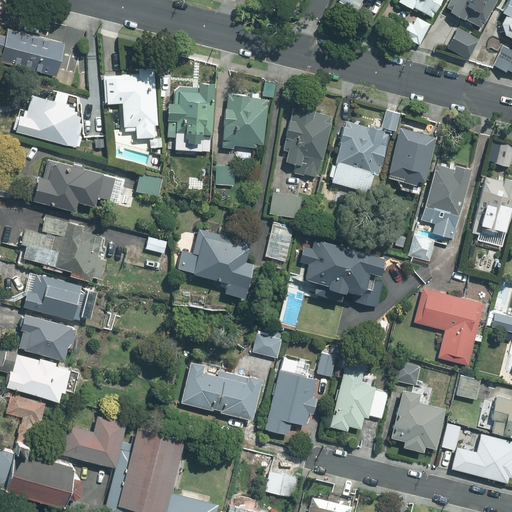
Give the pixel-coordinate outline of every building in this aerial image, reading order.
[(363,0),(339,0),(357,11),(363,0)] [(404,0),(434,15),(441,0),(404,0)] [(451,0),(448,5),(482,24),(496,0),(451,0)] [(511,0),(509,0),(499,23),(511,28),(511,0)] [(417,40),(428,19),(413,12),(403,33),(417,40)] [(65,38),(9,25),(1,61),(57,74),(65,38)] [(477,37),(458,25),(446,43),(465,56),(477,37)] [(137,134),(157,134),(156,123),(158,123),(156,65),(140,65),(140,72),(104,73),(105,102),(125,101),(126,124),(137,124),(137,134)] [(276,81),(264,80),(262,93),(274,95),(276,81)] [(201,85),(181,84),(177,89),(176,100),(170,99),(169,136),(191,137),(192,137),(192,138),(193,138),(194,138),(194,139),(195,139),(196,139),(197,139),(198,139),(198,138),(199,138),(200,138),(200,137),(213,138),(215,81),(201,81),(201,85)] [(79,108),(69,105),(70,102),(33,92),(27,112),(18,110),(14,125),(78,142),(86,114),(78,112),(79,108)] [(236,143),(258,145),(258,141),(265,141),(269,96),(228,93),(224,144),(236,145),(236,143)] [(322,174),(333,113),(324,111),(325,108),(293,103),(285,148),(289,149),(287,160),(300,162),(298,170),(322,174)] [(399,111),(386,109),(383,125),(397,127),(399,111)] [(386,126),(346,118),(333,178),(372,187),(376,169),(382,170),(390,130),(385,129),(386,126)] [(399,125),(388,183),(416,188),(424,190),(435,131),(399,125)] [(163,138),(150,138),(150,148),(163,148),(163,138)] [(511,163),(511,161),(511,144),(496,141),(492,158),(511,163)] [(79,199),(97,204),(105,169),(48,156),(44,173),(41,173),(36,196),(78,205),(79,199)] [(454,237),(473,166),(458,162),(456,167),(438,162),(423,219),(434,222),(432,231),(454,237)] [(235,185),(235,163),(217,163),(216,184),(235,185)] [(510,235),(511,225),(511,183),(486,177),(474,226),(510,235)] [(303,195),(272,189),(268,210),(300,216),(303,195)] [(85,223),(46,213),(41,230),(26,226),(21,242),(26,243),(23,255),(72,267),(71,271),(93,277),(94,273),(101,274),(106,255),(102,254),(108,233),(84,227),(85,223)] [(294,224),(272,221),(267,255),(289,258),(294,224)] [(224,288),(247,295),(256,260),(248,257),(253,240),(199,225),(192,252),(180,249),(176,263),(227,277),(224,288)] [(434,237),(414,233),(410,253),(431,257),(434,237)] [(307,237),(304,253),(310,254),(306,276),(354,286),(351,300),(380,306),(385,280),(370,278),(372,265),(382,267),(385,252),(307,237)] [(29,287),(25,303),(81,317),(81,314),(94,317),(101,287),(88,284),(86,291),(81,290),(83,281),(39,270),(34,289),(29,287)] [(421,287),(413,320),(446,329),(439,355),(467,362),(482,303),(421,287)] [(511,312),(499,309),(494,327),(511,331),(511,312)] [(77,324),(24,311),(21,324),(25,325),(20,344),(67,356),(70,343),(73,344),(77,324)] [(254,330),(251,350),(279,355),(283,336),(254,330)] [(64,389),(74,391),(79,372),(70,370),(72,365),(57,362),(58,359),(42,356),(41,358),(1,349),(0,352),(0,367),(11,370),(8,384),(62,396),(64,389)] [(336,355),(320,352),(317,371),(333,374),(336,355)] [(230,365),(193,358),(184,400),(253,415),(261,375),(229,368),(230,365)] [(399,363),(396,379),(417,383),(420,367),(399,363)] [(351,424),(362,427),(365,414),(381,417),(387,391),(377,389),(380,377),(364,374),(365,368),(346,364),(333,425),(350,428),(351,424)] [(307,422),(310,410),(315,411),(319,394),(314,393),(318,375),(281,366),(267,429),(290,434),(293,419),(307,422)] [(481,377),(460,373),(456,394),(478,398),(481,377)] [(424,449),(426,440),(438,443),(446,405),(421,400),(423,391),(402,386),(391,432),(406,436),(404,445),(424,449)] [(13,450),(0,446),(0,485),(63,502),(65,492),(72,494),(78,490),(81,479),(78,474),(70,472),(73,463),(25,450),(32,424),(33,424),(35,419),(40,420),(45,402),(10,393),(5,411),(22,416),(13,450)] [(511,401),(496,397),(491,417),(494,418),(491,429),(511,434),(511,401)] [(65,423),(58,452),(112,465),(99,511),(212,511),(215,502),(168,490),(182,436),(135,424),(130,442),(119,439),(124,420),(94,413),(90,429),(65,423)] [(511,473),(511,438),(482,432),(479,447),(457,443),(461,424),(448,421),(442,445),(454,447),(450,467),(508,479),(510,473),(511,473)] [(295,474),(270,469),(266,490),(291,495),(295,474)] [(314,496),(309,511),(352,511),(354,505),(314,496)] [(230,503),(228,511),(272,511),(273,511),(230,503)]
